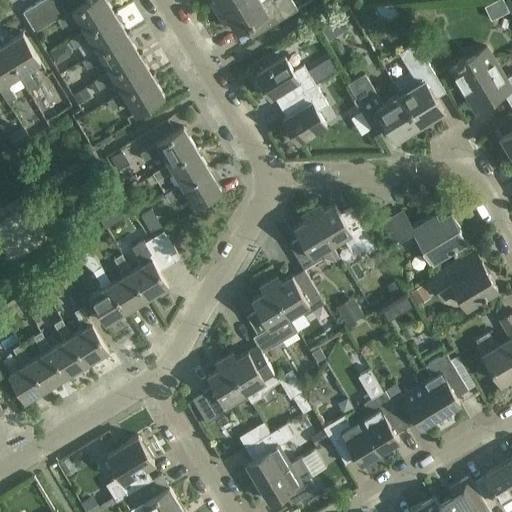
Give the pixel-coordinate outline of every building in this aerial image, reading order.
[(56,20),(44,0),(42,0),(34,5),(46,26),(56,20)] [(66,13),(58,0),(44,0),(56,20),(58,19),(66,13)] [(77,7),(72,0),(58,0),(66,13),(77,7)] [(115,12),(107,0),(88,0),(87,1),(77,7),(66,13),(58,19),(63,27),(79,18),(86,30),(115,12)] [(218,0),(220,3),(215,6),(218,11),(236,0),(218,0)] [(298,9),(292,0),(273,0),(272,0),(265,0),(262,2),(260,0),(236,0),(218,11),(222,16),(227,13),(237,31),(245,26),(252,37),(298,9)] [(400,15),(393,4),(374,6),(379,16),(391,21),(400,15)] [(46,26),(34,5),(23,12),(36,32),(46,26)] [(115,12),(86,30),(70,39),(75,48),(91,38),(98,50),(127,33),(115,12)] [(2,46),(19,75),(29,90),(37,85),(28,70),(41,62),(24,33),(2,46)] [(140,54),(127,33),(98,50),(83,60),(88,68),(103,59),(111,71),(140,54)] [(437,98),(447,92),(417,43),(400,53),(411,70),(394,80),(402,93),(401,93),(420,124),(444,110),(437,98)] [(19,75),(2,46),(0,46),(0,89),(8,102),(16,97),(7,83),(19,75)] [(465,60),(458,64),(451,68),(476,109),(504,92),(511,105),(511,75),(506,79),(487,48),(466,61),(465,60)] [(152,74),(140,54),(111,71),(95,80),(100,89),(116,79),(123,91),(152,74)] [(281,92),(287,102),(316,85),(304,64),(293,71),(285,57),(257,74),(272,98),(281,92)] [(396,139),(420,124),(401,93),(384,104),(365,73),(348,84),(379,133),(389,127),(396,139)] [(165,95),(152,74),(123,91),(107,101),(113,109),(128,100),(136,113),(165,95)] [(328,104),(316,85),(287,102),(293,112),(284,118),(298,142),(327,125),(318,110),(328,104)] [(349,131),(360,148),(371,142),(360,125),(349,131)] [(162,150),(170,163),(196,147),(184,126),(141,153),(145,160),(162,150)] [(511,129),(502,136),(511,152),(511,129)] [(209,167),(197,148),(196,147),(170,163),(153,173),(158,181),(174,171),(182,183),(209,167)] [(222,189),(210,168),(209,167),(182,183),(166,193),(170,201),(171,201),(187,191),(195,205),(222,189)] [(122,197),(113,181),(97,212),(122,197)] [(321,204),(312,209),(332,243),(343,237),(351,250),(359,252),(366,248),(369,252),(377,248),(353,206),(341,213),(335,203),(324,210),(321,204)] [(339,256),(332,243),(312,209),(303,214),(306,220),(295,227),(301,237),(290,244),(304,267),(323,256),(336,258),(339,256)] [(383,222),(393,240),(401,252),(420,240),(433,263),(470,241),(451,210),(440,217),(437,211),(413,226),(403,210),(383,222)] [(148,297),(169,284),(163,273),(183,261),(166,233),(148,245),(143,237),(131,245),(142,262),(131,269),(148,297)] [(148,297),(131,269),(121,253),(113,258),(123,274),(111,281),(128,309),(148,297)] [(473,267),(467,256),(431,277),(443,298),(456,290),(467,307),(498,288),(483,262),(473,267)] [(107,322),(128,309),(111,281),(101,265),(93,270),(103,286),(90,294),(107,322)] [(278,276),(269,281),(290,316),(302,309),(305,314),(325,303),(305,268),(293,275),(282,282),(278,276)] [(67,276),(45,289),(52,301),(74,287),(67,276)] [(290,316),(269,281),(260,286),(264,293),(253,299),(259,309),(248,316),(258,334),(254,336),(259,345),(263,351),(298,330),(290,316)] [(407,292),(382,308),(389,319),(415,304),(407,292)] [(352,296),(334,306),(345,324),(363,314),(352,296)] [(85,327),(72,335),(89,362),(109,349),(83,306),(75,311),(85,327)] [(484,353),(492,365),(502,382),(511,376),(511,312),(501,319),(511,337),(498,345),(490,331),(477,339),(485,353),(484,353)] [(67,375),(89,362),(72,335),(62,319),(54,323),(64,340),(52,347),(67,375)] [(48,387),(67,375),(52,347),(42,331),(34,336),(44,352),(31,360),(48,387)] [(419,362),(432,351),(420,338),(408,348),(419,362)] [(48,387),(31,360),(21,344),(13,348),(23,365),(10,373),(26,400),(48,387)] [(280,381),(263,351),(259,345),(249,351),(238,357),(234,351),(225,357),(250,398),(252,401),(262,395),(263,391),(280,381)] [(433,376),(423,382),(442,413),(461,402),(457,396),(469,389),(447,352),(426,365),(433,376)] [(250,398),(225,357),(216,362),(220,368),(209,375),(215,385),(193,398),(203,415),(214,409),(219,416),(250,398)] [(293,369),(279,378),(291,396),(305,388),(293,369)] [(442,413),(423,382),(404,394),(397,382),(385,390),(408,427),(420,419),(423,425),(442,413)] [(396,433),(408,427),(385,390),(365,402),(371,413),(362,419),(381,451),(400,439),(396,433)] [(302,391),(293,397),(303,413),(312,408),(302,391)] [(314,391),(306,396),(312,407),(321,402),(314,391)] [(381,451),(362,419),(352,425),(345,414),(324,427),(325,428),(331,439),(346,463),(358,456),(362,462),(381,451)] [(422,441),(457,425),(453,415),(418,431),(422,441)] [(259,481),(290,462),(280,445),(295,435),(288,422),(246,447),(254,459),(248,463),(259,481)] [(325,428),(311,436),(317,446),(331,439),(325,428)] [(107,484),(114,496),(117,501),(129,494),(153,479),(146,467),(155,462),(139,435),(108,454),(121,475),(107,484)] [(313,475),(302,456),(290,462),(259,481),(271,501),(285,492),(292,504),(318,488),(311,477),(313,475)] [(69,458),(61,463),(69,476),(77,471),(69,458)] [(511,468),(507,461),(485,475),(485,476),(474,482),(493,511),(501,511),(506,509),(501,501),(511,494),(511,468)] [(130,511),(129,511),(180,511),(184,509),(170,486),(168,487),(161,475),(163,474),(162,474),(153,479),(129,494),(137,506),(131,509),(132,511),(130,511)] [(493,511),(474,482),(470,475),(449,488),(453,495),(440,502),(445,511),(493,511)] [(445,511),(440,502),(435,494),(410,509),(412,511),(445,511)]
